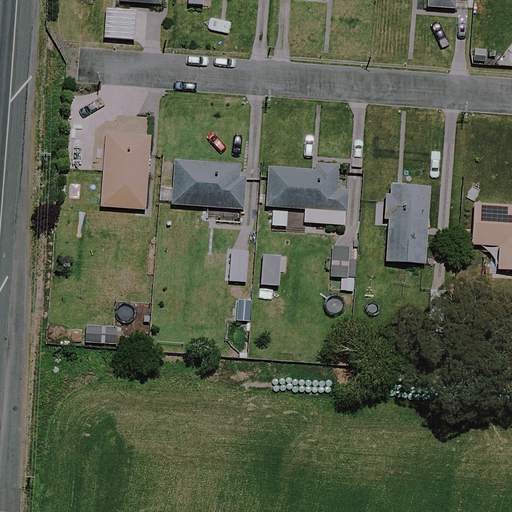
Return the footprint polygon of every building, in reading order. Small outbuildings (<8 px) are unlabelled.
[(454,0),(426,0),(426,8),(454,10),(454,0)] [(134,40),(136,10),(106,8),(105,38),(134,40)] [(149,137),(104,133),(98,207),(144,211),(149,137)] [(170,205),(242,211),(245,178),(238,177),(239,165),(173,161),(170,205)] [(264,207),(346,213),(347,191),(336,190),(338,166),(314,164),(313,171),(267,167),(264,207)] [(424,265),(429,188),(389,185),(389,195),(384,195),(382,220),(387,220),(384,262),(424,265)] [(511,206),(472,204),(469,245),(497,248),(496,270),(511,271),(511,206)] [(301,217),(283,215),(282,230),(299,232),(301,217)] [(243,218),(226,217),(225,234),(242,235),(243,218)] [(349,248),(331,246),(329,278),(346,279),(349,248)] [(245,284),(247,252),(230,251),(228,283),(245,284)] [(440,292),(430,291),(428,322),(445,323),(447,292),(440,292)] [(115,345),(116,328),(85,326),(84,343),(115,345)]
